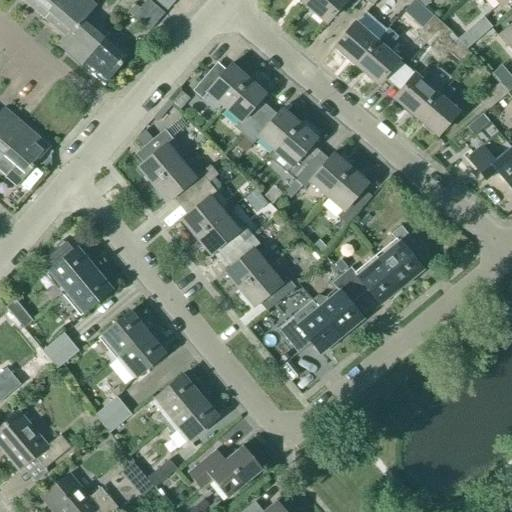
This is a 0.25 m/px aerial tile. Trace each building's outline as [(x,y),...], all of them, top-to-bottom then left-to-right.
[(23,0),(45,19),(61,0),(23,0)] [(86,16),(87,16),(94,7),(86,0),(61,0),(45,19),(66,37),(67,38),(86,16)] [(147,0),(140,9),(156,23),(164,14),(147,0)] [(153,0),(167,11),(175,2),(172,0),(153,0)] [(308,0),(304,6),(325,25),(346,0),(308,0)] [(416,0),(425,8),(432,0),(416,0)] [(422,9),(413,1),(404,11),(414,19),(422,9)] [(148,32),(156,23),(140,9),(132,18),(148,32)] [(108,34),(87,16),(86,16),(67,38),(66,37),(59,46),(81,66),(108,34)] [(426,44),(443,26),(433,17),(416,36),(426,44)] [(466,50),(491,28),(483,18),(458,40),(466,50)] [(511,22),(497,36),(511,53),(511,22)] [(355,67),(377,42),(356,24),(334,49),(355,67)] [(443,26),(426,44),(435,53),(452,34),(443,26)] [(377,42),(355,67),(377,86),(398,61),(387,51),(398,38),(388,30),(377,42)] [(108,34),(81,66),(103,85),(130,54),(108,34)] [(466,50),(458,40),(448,49),(446,50),(460,63),(470,54),(466,50)] [(223,108),(248,80),(231,65),(225,72),(216,64),(192,92),(202,100),(207,94),(223,108)] [(415,119),(444,84),(449,78),(439,69),(425,84),(415,75),(393,100),(415,119)] [(499,83),(508,94),(511,90),(511,82),(507,77),(499,83)] [(244,137),(268,109),(259,101),(265,95),(248,80),(223,108),(240,122),(234,128),(244,137)] [(488,110),(508,94),(499,83),(479,100),(488,110)] [(444,84),(415,119),(436,137),(458,112),(445,102),(454,92),(444,84)] [(179,92),(171,102),(180,110),(188,99),(179,92)] [(275,153),(299,124),(282,110),(276,116),(268,109),(244,137),(253,145),(258,139),(275,153)] [(0,159),(26,129),(4,110),(0,114),(0,159)] [(295,181),(319,153),(311,146),(316,139),(299,124),(275,153),(291,167),(286,173),(295,181)] [(26,129),(0,159),(0,161),(22,180),(48,149),(26,129)] [(151,186),(180,163),(167,146),(173,141),(165,131),(136,155),(144,163),(137,169),(151,186)] [(511,150),(510,149),(494,162),(482,146),(467,159),(484,180),(495,171),(511,191),(511,150)] [(326,197),(350,169),(333,154),(328,161),(319,153),(295,181),(304,189),(310,183),(326,197)] [(180,163),(151,186),(166,204),(179,193),(187,202),(208,184),(217,177),(209,167),(200,174),(186,158),(180,163)] [(350,169),(326,197),(342,212),(337,218),(346,226),(371,198),(362,190),(368,184),(350,169)] [(187,216),(180,221),(195,239),(224,215),(210,198),(216,193),(208,184),(187,202),(194,210),(187,216)] [(223,259),(251,236),(244,227),(237,232),(224,215),(195,239),(209,256),(216,251),(223,259)] [(378,260),(401,289),(422,271),(410,256),(419,248),(401,227),(391,235),(398,243),(378,260)] [(238,291),(267,267),(253,251),(259,245),(251,236),(223,259),(230,268),(223,274),(238,291)] [(318,241),(312,246),(320,255),(326,249),(318,241)] [(58,300),(94,270),(77,249),(73,252),(66,242),(44,260),(52,269),(48,273),(65,294),(58,300)] [(380,306),(401,289),(378,260),(358,277),(345,262),(338,268),(343,274),(341,276),(359,298),(367,291),(380,306)] [(267,267),(238,291),(252,309),(259,303),(266,312),(295,289),(287,279),(281,284),(267,267)] [(94,270),(58,300),(65,309),(73,303),(83,315),(112,291),(94,270)] [(350,305),(359,298),(341,276),(331,284),(339,293),(318,309),(341,338),(363,320),(350,305)] [(23,329),(32,322),(14,300),(5,308),(23,329)] [(320,355),(341,338),(318,309),(311,301),(277,330),(297,355),(310,344),(320,355)] [(118,358),(147,334),(130,312),(100,336),(111,349),(103,355),(110,364),(118,357),(118,358)] [(49,361),(71,343),(63,334),(42,352),(49,361)] [(147,334),(118,358),(135,379),(164,355),(147,334)] [(71,343),(49,361),(57,370),(78,352),(71,343)] [(0,374),(0,402),(33,374),(22,362),(9,373),(6,369),(0,374)] [(296,377),(286,364),(279,369),(290,382),(296,377)] [(165,426),(200,397),(182,376),(153,400),(164,413),(158,418),(165,426)] [(200,397),(165,426),(172,435),(178,430),(189,442),(217,418),(200,397)] [(102,425),(124,407),(116,398),(95,416),(102,425)] [(124,407),(102,425),(110,434),(131,416),(124,407)] [(46,447),(18,414),(0,428),(0,448),(19,471),(34,458),(44,470),(70,448),(60,436),(46,447)] [(262,471),(242,447),(224,461),(215,450),(187,474),(200,490),(212,480),(228,499),(262,471)] [(155,488),(176,470),(169,461),(147,479),(155,488)] [(120,473),(141,497),(153,487),(132,463),(120,473)] [(88,500),(68,476),(41,498),(53,511),(113,511),(117,509),(100,489),(88,500)] [(283,511),(276,503),(265,511),(253,511),(249,507),(243,511),(283,511)]
